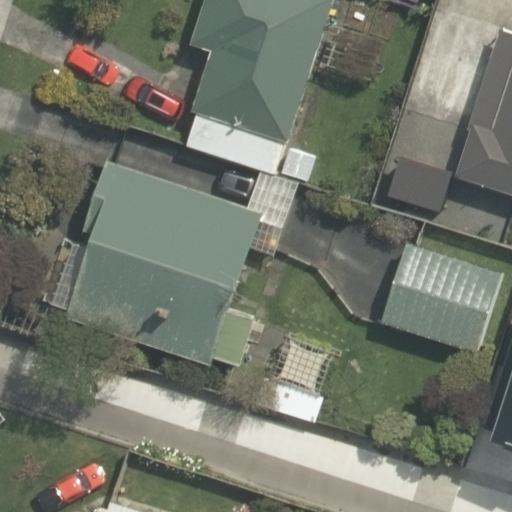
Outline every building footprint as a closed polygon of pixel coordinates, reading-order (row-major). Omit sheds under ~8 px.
[(293,142),(338,0),(208,0),(194,46),(213,52),(194,111),(201,113),(190,147),(278,175),(289,141),(293,142)] [(476,121),(459,176),(511,192),(511,79),(497,127),(476,121)] [(310,182),(317,158),(292,150),(285,175),(310,182)] [(251,207),(108,162),(85,234),(93,237),(67,318),(215,365),(217,358),(242,366),(257,320),(232,312),(253,248),(276,256),(299,185),(262,173),(251,207)] [(503,276),(408,245),(382,324),(477,355),(503,276)] [(511,349),(487,433),(497,435),(493,444),(511,449),(511,349)] [(329,397),(265,378),(256,409),(320,427),(329,397)]
